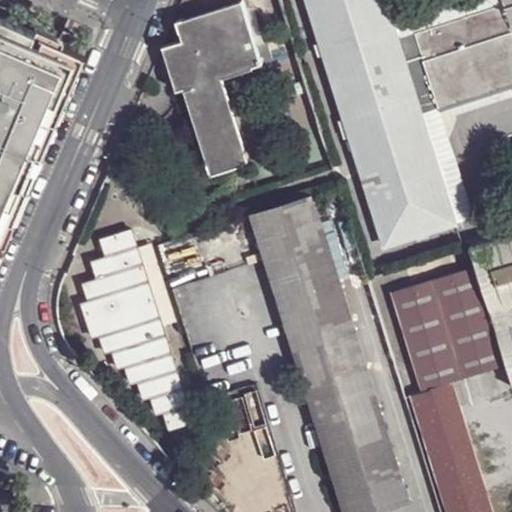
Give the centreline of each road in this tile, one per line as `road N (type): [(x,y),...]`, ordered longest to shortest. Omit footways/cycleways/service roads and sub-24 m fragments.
road 1 (residential): [(24,279),(140,5)]
road 2 (residential): [(0,386),(12,414),(61,471),(78,511)]
road 3 (residential): [(79,404),(38,353),(24,279)]
road 4 (residential): [(169,511),(79,404)]
